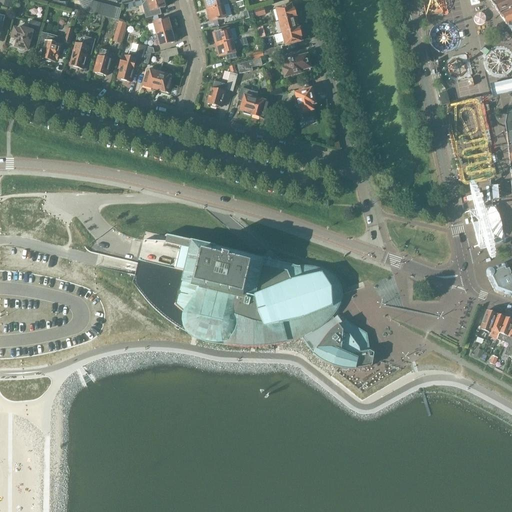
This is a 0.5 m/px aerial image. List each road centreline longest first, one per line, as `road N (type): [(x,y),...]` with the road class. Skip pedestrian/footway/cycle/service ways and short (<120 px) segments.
road 1 (tertiary): [(0,164),(122,176),(380,254)]
road 2 (tertiary): [(462,255),(407,0)]
road 3 (residential): [(182,120),(0,69)]
road 4 (residential): [(352,169),(182,120)]
road 5 (residential): [(352,169),(308,0)]
road 6 (residential): [(182,120),(196,62),(182,0)]
